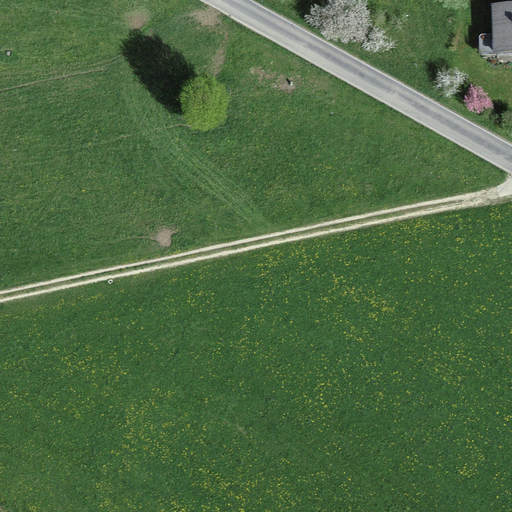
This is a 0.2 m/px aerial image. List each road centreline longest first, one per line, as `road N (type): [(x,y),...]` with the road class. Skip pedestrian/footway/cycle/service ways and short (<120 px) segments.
road 1 (track): [(511,185),(0,297)]
road 2 (unclassified): [(511,159),(225,0)]
